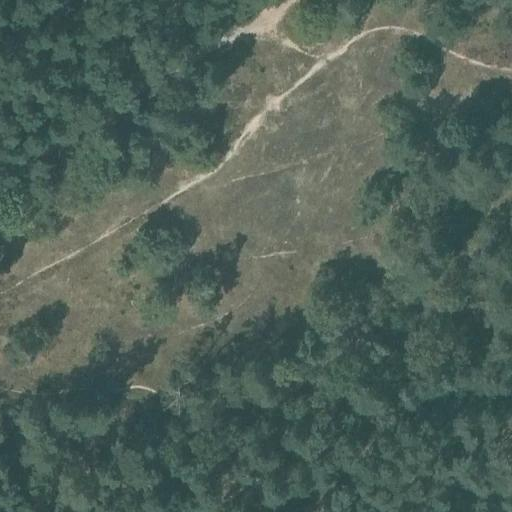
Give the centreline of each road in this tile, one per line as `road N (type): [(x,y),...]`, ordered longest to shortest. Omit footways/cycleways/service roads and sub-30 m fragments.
road 1 (track): [(0,296),(214,167),(329,54)]
road 2 (track): [(287,0),(0,197)]
